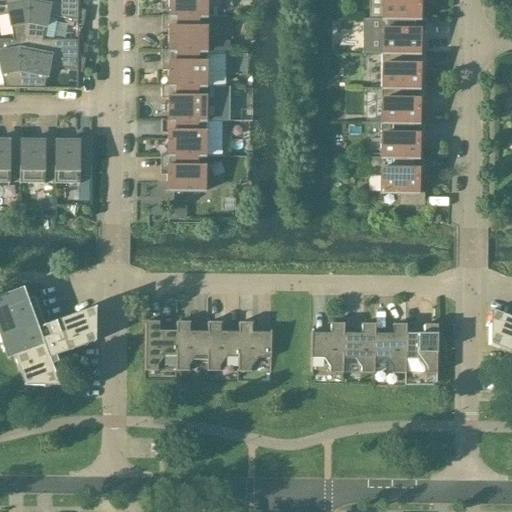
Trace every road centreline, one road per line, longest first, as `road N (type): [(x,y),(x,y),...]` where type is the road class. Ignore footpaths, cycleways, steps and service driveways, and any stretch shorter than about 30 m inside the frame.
road 1 (residential): [(470,284),(112,283)]
road 2 (residential): [(470,284),(473,44)]
road 3 (residential): [(468,493),(470,284)]
road 4 (residential): [(110,486),(112,283)]
road 5 (residential): [(112,278),(114,109)]
road 6 (residential): [(110,486),(270,491)]
road 7 (residential): [(308,492),(468,493)]
